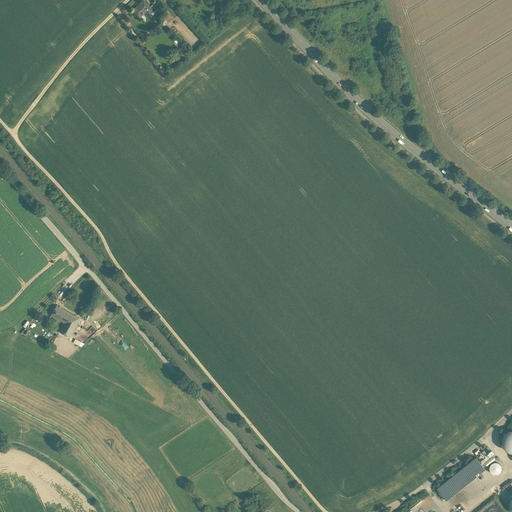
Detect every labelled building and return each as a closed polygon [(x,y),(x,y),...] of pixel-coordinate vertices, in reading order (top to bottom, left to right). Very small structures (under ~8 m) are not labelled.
[(146,2),(134,13),(142,21),(148,15),(151,18),(157,13),(146,2)] [(95,316),(104,303),(100,300),(91,313),(95,316)] [(82,319),(58,306),(52,315),(69,324),(64,333),(72,338),(82,319)] [(82,346),(84,342),(76,338),(74,342),(82,346)] [(508,451),(511,452),(511,451),(511,429),(510,429),(507,431),(504,432),(502,435),(501,438),(501,441),(502,445),(503,447),(506,450),(508,451)] [(476,457),(468,463),(477,475),(485,468),(476,457)] [(492,472),(494,473),(497,473),(499,472),(500,470),(501,468),(501,466),(500,464),(498,462),(496,462),(494,462),(492,463),(490,464),(489,467),(489,469),(490,471),(492,472)] [(436,488),(446,500),(477,475),(468,463),(436,488)]
